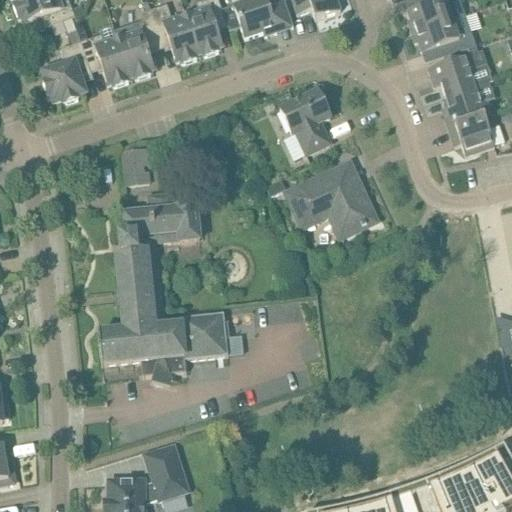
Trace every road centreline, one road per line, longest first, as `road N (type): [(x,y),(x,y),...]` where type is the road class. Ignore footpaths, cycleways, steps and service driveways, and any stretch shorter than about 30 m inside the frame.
road 1 (residential): [(20,154),(318,55),(365,64)]
road 2 (residential): [(59,511),(54,380),(20,154)]
road 3 (residential): [(365,64),(415,117),(442,193),(511,187)]
